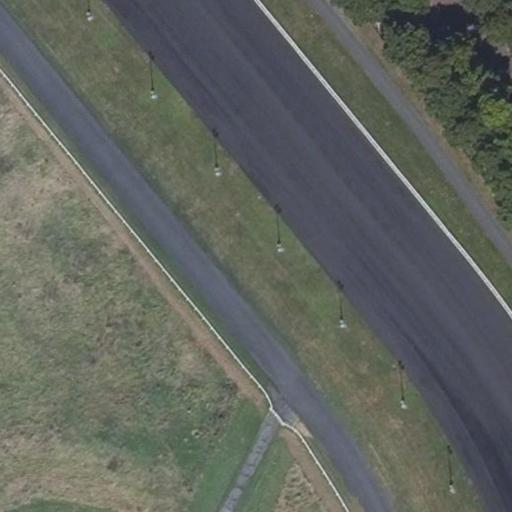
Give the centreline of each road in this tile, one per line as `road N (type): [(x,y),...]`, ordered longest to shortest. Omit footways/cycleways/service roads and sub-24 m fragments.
road 1 (unknown): [(511,438),(434,295),(186,0)]
road 2 (unknown): [(362,0),(511,202)]
